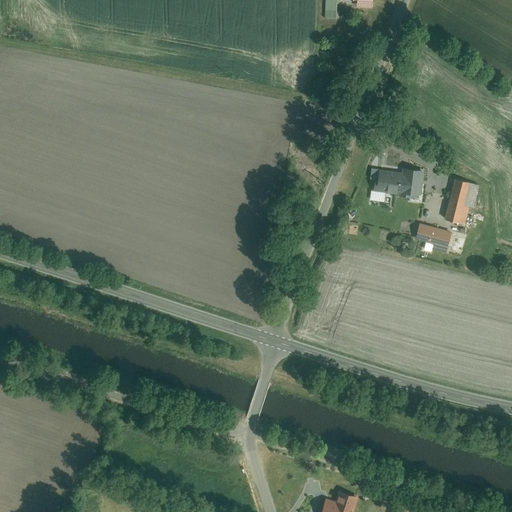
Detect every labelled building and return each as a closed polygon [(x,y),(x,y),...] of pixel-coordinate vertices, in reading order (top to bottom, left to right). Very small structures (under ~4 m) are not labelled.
[(326,2),(326,20),(337,20),(337,2),(326,2)] [(407,168),(406,172),(376,168),(373,188),(422,194),(425,171),(407,168)] [(439,211),(448,213),(446,219),(467,225),(477,186),(456,181),(450,202),(442,200),(439,211)] [(421,225),(416,241),(462,254),(467,238),(421,225)] [(327,500),(322,511),(351,511),(357,496),(339,490),(335,503),(327,500)]
